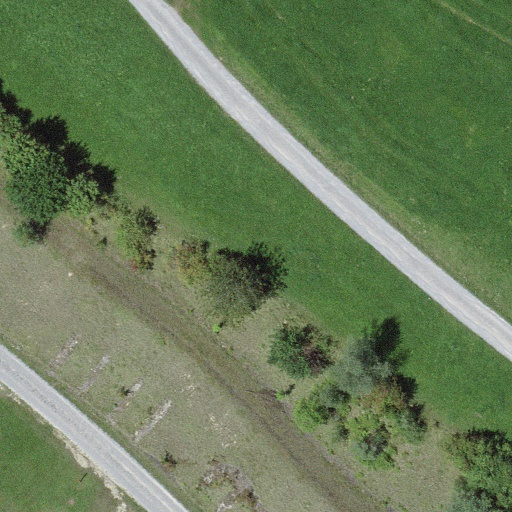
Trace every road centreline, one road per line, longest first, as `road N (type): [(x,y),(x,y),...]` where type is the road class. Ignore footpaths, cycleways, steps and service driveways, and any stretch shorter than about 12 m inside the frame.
road 1 (track): [(147,0),(359,224),(511,348)]
road 2 (track): [(172,511),(0,369)]
